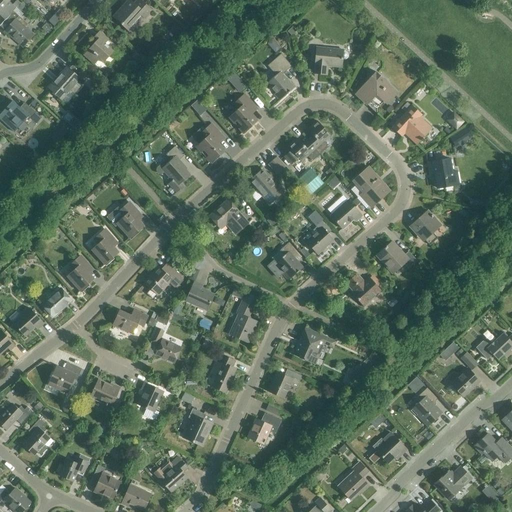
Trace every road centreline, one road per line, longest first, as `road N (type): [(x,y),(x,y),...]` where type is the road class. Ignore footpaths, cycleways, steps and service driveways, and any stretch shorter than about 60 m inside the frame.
road 1 (residential): [(288,303),(398,212),(407,194),(400,169),(343,110),(309,110),(174,220),(76,325)]
road 2 (residential): [(182,511),(208,477),(288,303)]
road 3 (residential): [(511,383),(374,511)]
road 4 (residential): [(97,0),(38,65),(3,71)]
